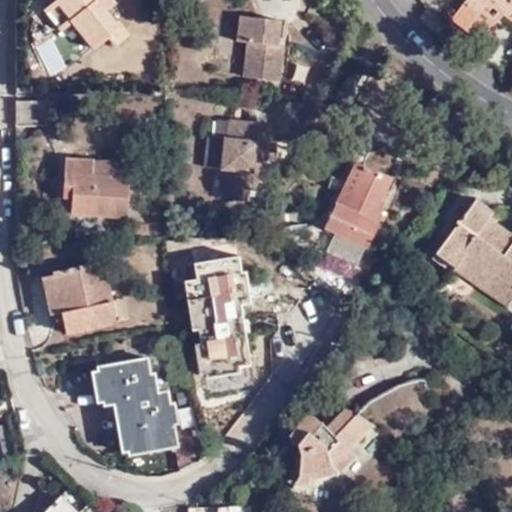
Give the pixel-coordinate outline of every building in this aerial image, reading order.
[(96,0),(57,0),(49,8),(45,11),(60,30),(71,21),(93,49),(108,37),(116,46),(129,35),(120,24),(117,26),(96,0)] [(511,0),(466,0),(447,27),(470,43),(480,29),(472,23),(487,3),(501,14),(511,21),(511,0)] [(472,23),(480,29),(487,19),(493,24),(501,14),(487,3),(472,23)] [(244,77),(279,81),(283,46),(277,45),(279,21),(241,17),(237,42),(247,43),(244,77)] [(365,72),(353,65),(340,88),(352,95),(365,72)] [(350,97),(339,91),(326,113),(338,120),(350,97)] [(46,101),(16,101),(16,127),(45,126),(46,101)] [(228,140),(230,121),(218,121),(216,139),(208,137),(204,168),(222,170),(225,139),(228,140)] [(254,149),(261,150),(266,150),(268,125),(230,121),(228,140),(225,139),(222,170),(225,170),(222,197),(247,200),(249,186),(257,186),(258,172),(251,172),(254,149)] [(258,172),(261,150),(254,149),(251,172),(258,172)] [(72,214),(126,220),(129,181),(125,180),(125,167),(117,165),(117,162),(66,159),(64,196),(73,196),(72,214)] [(358,160),(344,188),(353,193),(367,165),(358,160)] [(353,193),(344,188),(324,228),(334,233),(325,253),(356,267),(376,222),(369,219),(387,175),(367,165),(353,193)] [(511,234),(489,218),(493,212),(475,199),(436,254),(456,269),(454,271),(507,308),(511,301),(511,234)] [(511,218),(496,208),(493,212),(489,218),(511,234),(511,218)] [(201,343),(205,373),(206,378),(239,372),(238,364),(249,362),(240,304),(250,303),(245,272),(240,272),(238,257),(195,264),(197,278),(200,298),(193,299),(198,329),(201,343)] [(53,277),(65,326),(67,335),(129,321),(124,300),(111,303),(107,281),(101,283),(96,264),(52,273),(53,277)] [(54,328),(65,326),(53,277),(42,280),(54,328)] [(200,298),(197,278),(184,282),(187,300),(193,299),(200,298)] [(187,300),(192,330),(198,329),(193,299),(187,300)] [(198,374),(205,373),(201,343),(194,345),(198,374)] [(147,360),(97,368),(104,405),(120,401),(129,455),(176,446),(167,393),(157,394),(154,375),(149,375),(147,360)] [(399,386),(379,398),(392,418),(433,402),(430,378),(399,386)] [(336,441),(347,452),(372,426),(355,413),(354,415),(346,407),(327,427),(309,413),(289,437),(300,445),(298,477),(332,467),(330,465),(327,451),(336,441)] [(332,467),(347,452),(336,441),(327,451),(330,465),(332,467)] [(74,511),(60,497),(46,511),(74,511)]
